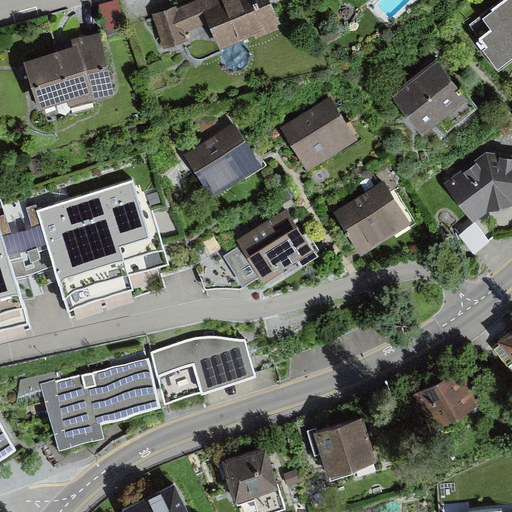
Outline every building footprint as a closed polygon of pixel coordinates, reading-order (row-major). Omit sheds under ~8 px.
[(192,0),(157,13),(171,49),(190,42),(188,36),(212,27),(222,51),(283,28),(272,0),(192,0)] [(511,0),(503,0),(483,16),(493,30),(477,42),(497,69),(511,57),(511,0)] [(24,57),(40,106),(67,97),(69,105),(115,90),(114,89),(109,65),(101,30),(69,37),(71,43),(24,57)] [(392,92),(424,133),(440,120),(449,131),(479,107),(464,88),(462,89),(437,57),(392,92)] [(357,132),(332,95),(283,127),(308,165),(357,132)] [(210,191),(212,194),(262,162),(246,137),(235,119),(185,151),(210,191)] [(511,152),(488,149),(449,182),(476,219),(492,208),(511,203),(511,152)] [(411,222),(386,181),(337,210),(362,251),(411,222)] [(131,182),(39,210),(70,311),(135,291),(130,275),(157,266),(131,182)] [(289,207),(241,235),(269,280),(316,252),(289,207)] [(478,221),(463,232),(477,250),(492,238),(478,221)] [(0,224),(0,330),(30,321),(0,224)] [(511,329),(496,343),(511,361),(511,329)] [(198,335),(151,351),(158,372),(193,360),(202,387),(257,368),(246,336),(240,337),(233,336),(227,336),(221,335),(214,334),(205,334),(198,335)] [(42,384),(60,438),(104,426),(101,414),(162,398),(151,356),(42,384)] [(480,401),(467,370),(417,391),(430,422),(480,401)] [(0,451),(17,441),(0,414),(0,451)] [(366,414),(315,427),(328,473),(378,460),(366,414)] [(265,448),(222,460),(233,497),(275,485),(265,448)] [(192,511),(175,479),(123,505),(126,511),(192,511)]
